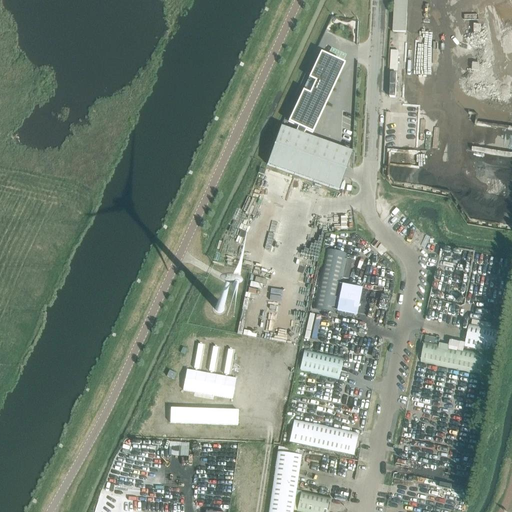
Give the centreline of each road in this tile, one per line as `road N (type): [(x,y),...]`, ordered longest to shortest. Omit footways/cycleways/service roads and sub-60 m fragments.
road 1 (unclassified): [(49,511),(130,363),(299,0)]
road 2 (unclassified): [(379,0),(366,201),(413,275),(367,511)]
road 3 (unknown): [(437,0),(443,83),(421,96),(409,69),(419,0)]
